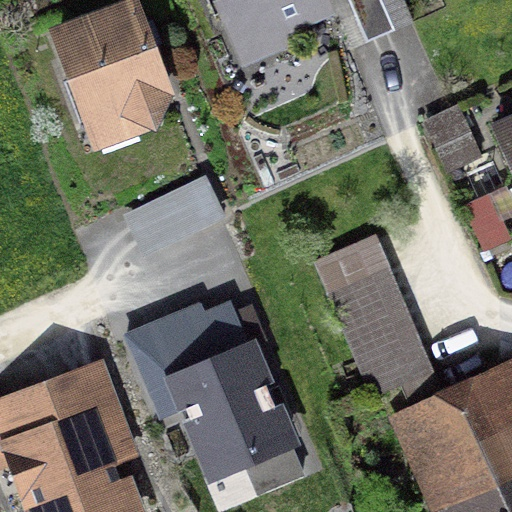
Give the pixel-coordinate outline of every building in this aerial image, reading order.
[(117,0),(116,0),(29,36),(82,155),(127,133),(153,92),(117,0)] [(313,0),(198,0),(226,66),(277,45),(273,34),(320,15),(313,0)] [(343,0),(367,46),(413,23),(401,0),(343,0)] [(458,107),(421,120),(439,170),(475,157),(458,107)] [(511,110),(476,127),(511,206),(511,110)] [(200,177),(123,215),(144,258),(222,220),(200,177)] [(379,267),(319,293),(366,399),(425,373),(379,267)] [(285,441),(234,301),(186,319),(204,367),(149,387),(161,419),(190,409),(212,468),(285,441)] [(511,511),(511,349),(379,408),(424,511),(511,511)] [(97,363),(0,397),(0,478),(11,511),(123,511),(105,459),(129,451),(97,363)]
